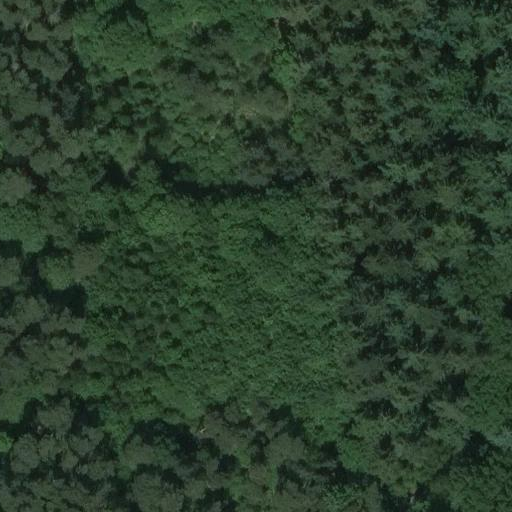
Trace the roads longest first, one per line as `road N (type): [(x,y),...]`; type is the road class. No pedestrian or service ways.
road 1 (track): [(79,511),(54,0)]
road 2 (unclassified): [(399,511),(511,415)]
